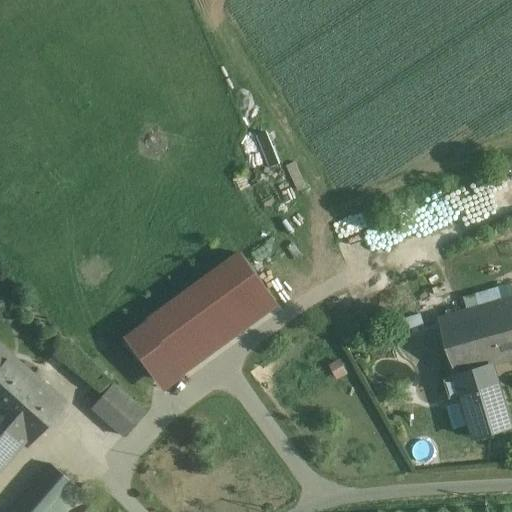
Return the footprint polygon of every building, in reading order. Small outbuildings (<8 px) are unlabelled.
[(165,390),(289,306),(250,249),(126,333),(165,390)] [(511,299),(470,311),(486,365),(511,357),(511,299)] [(469,309),(439,319),(456,376),(458,376),(483,368),(487,367),(486,365),(470,311),(469,309)] [(420,314),(406,319),(409,330),(423,326),(420,314)] [(62,402),(0,348),(0,419),(26,441),(25,442),(26,443),(62,402)] [(483,368),(458,376),(459,379),(464,395),(489,387),(483,368)] [(144,413),(112,384),(91,408),(123,436),(144,413)] [(464,395),(462,395),(475,437),(511,426),(499,384),(489,387),(464,395)] [(26,441),(0,419),(0,470),(25,442),(26,441)] [(51,465),(9,511),(74,511),(88,496),(51,465)]
